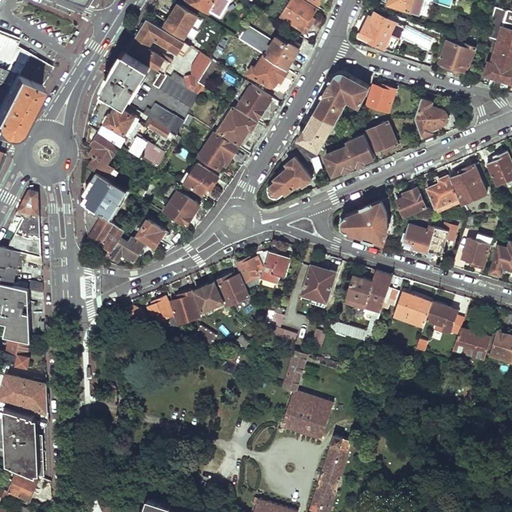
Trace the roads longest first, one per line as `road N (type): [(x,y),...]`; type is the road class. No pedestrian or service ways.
road 1 (primary): [(58,303),(67,511)]
road 2 (primary): [(81,511),(75,310)]
road 3 (residential): [(316,203),(486,129)]
road 4 (residential): [(240,208),(330,46)]
road 5 (residential): [(335,243),(511,297)]
road 6 (residential): [(75,310),(232,238)]
road 7 (residential): [(222,218),(188,249),(134,273),(71,268)]
road 8 (residential): [(330,46),(469,91)]
